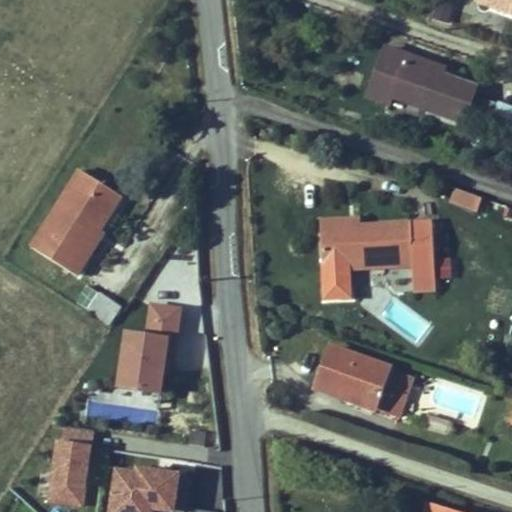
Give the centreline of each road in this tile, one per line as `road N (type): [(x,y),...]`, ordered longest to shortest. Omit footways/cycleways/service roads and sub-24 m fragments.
road 1 (unclassified): [(210,0),(248,511)]
road 2 (unknown): [(242,421),(511,509)]
